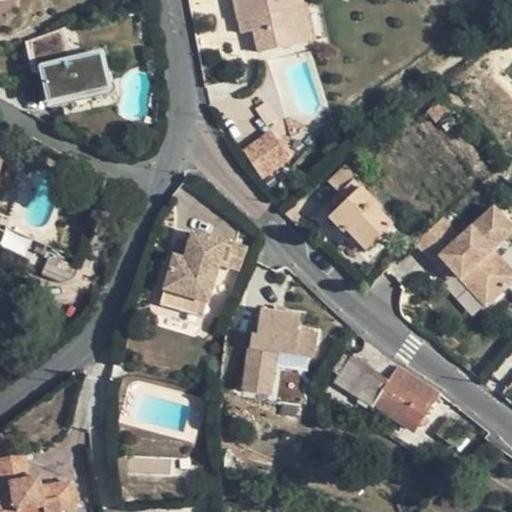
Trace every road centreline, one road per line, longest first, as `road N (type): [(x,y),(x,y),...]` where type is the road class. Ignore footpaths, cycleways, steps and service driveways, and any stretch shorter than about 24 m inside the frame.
road 1 (residential): [(511,425),(315,272),(212,162),(174,140)]
road 2 (residential): [(162,192),(107,317),(0,407)]
road 3 (residential): [(162,192),(0,111)]
road 4 (residential): [(167,0),(178,62),(174,140)]
